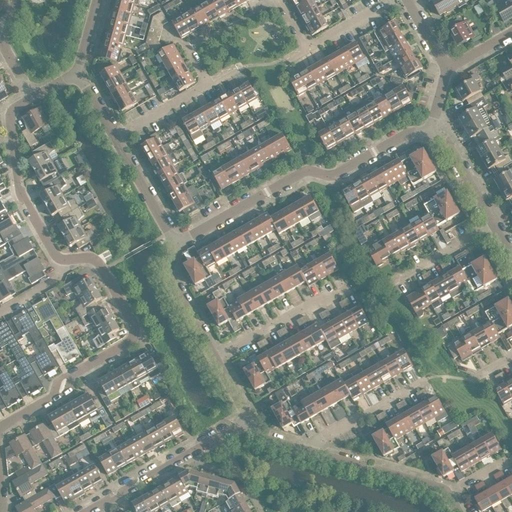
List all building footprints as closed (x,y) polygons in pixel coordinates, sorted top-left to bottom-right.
[(118,0),(116,0),(114,10),(131,15),(134,4),(118,0)] [(208,0),(210,1),(219,17),(228,12),(221,0),(208,0)] [(237,6),(233,0),(221,0),(228,12),(237,6)] [(301,16),(316,8),(312,0),(307,0),(295,7),(301,16)] [(434,0),(432,2),(435,9),(438,7),(440,10),(439,10),(441,14),(439,15),(447,11),(448,12),(454,9),(453,7),(457,5),(458,8),(465,4),(462,0),(434,0)] [(486,17),(491,14),(483,0),(481,0),(478,2),(486,17)] [(511,0),(505,0),(507,2),(496,8),(504,22),(511,17),(511,0)] [(209,22),(219,17),(210,1),(200,7),(209,22)] [(200,28),(209,22),(200,7),(191,12),(200,28)] [(301,22),(304,27),(306,26),(322,17),(316,8),(301,16),(303,20),(301,22)] [(111,20),(128,25),(131,15),(114,10),(113,14),(111,13),(109,20),(111,20)] [(162,12),(152,17),(163,25),(168,22),(162,12)] [(191,12),(182,17),(190,33),(200,28),(191,12)] [(181,16),(177,18),(173,17),(170,19),(181,38),(190,33),(182,17),(181,16)] [(161,30),(163,25),(152,17),(150,27),(161,30)] [(327,27),(322,17),(306,26),(312,36),(327,27)] [(108,31),(126,36),(128,25),(111,20),(108,31)] [(380,42),(399,32),(393,22),(376,32),(378,36),(378,39),(380,42)] [(474,37),(475,38),(481,35),(477,29),(472,32),(466,22),(449,32),(457,46),(474,37)] [(149,31),(148,33),(160,36),(161,30),(150,27),(149,31)] [(108,31),(105,41),(123,46),(126,36),(108,31)] [(387,51),(389,50),(404,41),(399,32),(380,42),(382,46),(384,47),(387,51)] [(158,42),(160,36),(148,33),(145,43),(158,42)] [(366,51),(370,48),(363,36),(359,38),(366,51)] [(101,51),(102,52),(101,59),(118,63),(123,46),(105,41),(103,41),(101,51)] [(394,59),(410,50),(404,41),(389,50),(394,59)] [(147,45),(141,48),(144,53),(149,50),(151,52),(161,46),(158,42),(145,43),(147,45)] [(364,58),(355,43),(346,48),(354,64),(364,58)] [(163,63),(178,54),(173,44),(157,53),(163,63)] [(336,53),(345,69),(354,64),(346,48),(336,53)] [(410,50),(394,59),(399,69),(415,60),(410,50)] [(327,59),(336,74),(345,69),(336,53),(327,59)] [(500,70),(506,81),(511,77),(511,53),(507,57),(511,64),(500,70)] [(178,54),(163,63),(168,72),(184,63),(178,54)] [(336,74),(327,59),(318,64),(326,80),(336,74)] [(414,73),(421,69),(420,69),(422,68),(419,62),(417,63),(415,60),(399,69),(405,78),(406,78),(407,79),(408,80),(410,80),(414,77),(415,76),(415,74),(414,73)] [(168,85),(173,82),(189,73),(184,63),(168,72),(171,77),(165,80),(168,85)] [(326,80),(318,64),(308,70),(317,85),(326,80)] [(105,83),(121,75),(115,65),(100,74),(105,83)] [(317,85),(308,70),(299,75),(308,90),(317,85)] [(168,85),(167,86),(170,90),(176,87),(179,91),(195,83),(189,73),(173,82),(168,85)] [(466,100),(468,105),(483,97),(480,91),(474,82),(479,79),(476,74),(466,80),(467,82),(456,89),(463,101),(466,100)] [(111,93),(126,84),(121,75),(105,83),(111,93)] [(308,90),(299,75),(289,80),(298,96),(308,90)] [(511,77),(506,81),(502,84),(505,89),(510,87),(511,90),(511,77)] [(238,88),(247,104),(257,99),(248,83),(238,88)] [(407,83),(406,87),(408,91),(415,93),(417,86),(407,83)] [(116,102),(132,93),(126,84),(111,93),(116,102)] [(402,107),(412,101),(403,86),(393,91),(402,107)] [(389,94),(384,97),(393,112),(402,107),(393,91),(390,87),(386,89),(389,94)] [(238,88),(229,94),(238,109),(247,104),(238,88)] [(122,112),(137,103),(132,93),(116,102),(122,112)] [(229,94),(220,99),(229,115),(238,109),(229,94)] [(383,118),(374,102),(372,97),(362,103),(374,123),(383,118)] [(384,97),(374,102),(383,118),(393,112),(384,97)] [(462,109),(464,114),(458,117),(464,128),(481,118),(477,110),(483,107),(487,105),(483,97),(468,105),(462,109)] [(229,115),(220,99),(210,105),(219,120),(229,115)] [(353,108),(356,113),(364,128),(374,123),(362,103),(353,108)] [(201,110),(210,125),(219,120),(210,105),(201,110)] [(320,116),(325,112),(329,110),(327,106),(317,111),(320,116)] [(30,147),(37,142),(32,133),(48,124),(39,108),(22,118),(28,128),(21,132),(30,147)] [(346,118),(355,134),(356,135),(357,135),(360,133),(359,132),(360,132),(359,131),(364,128),(356,113),(353,108),(349,110),(343,113),(346,118)] [(255,113),(259,120),(267,116),(263,109),(255,113)] [(191,115),(200,131),(210,125),(201,110),(191,115)] [(321,118),(320,116),(317,111),(312,114),(316,121),(321,118)] [(355,134),(346,118),(343,113),(334,119),(346,139),(355,134)] [(200,131),(191,115),(188,117),(187,115),(181,119),(192,139),(195,140),(203,135),(200,131)] [(485,126),(481,118),(464,128),(470,138),(477,134),(480,140),(494,132),(490,124),(485,126)] [(327,129),(336,144),(337,146),(341,144),(340,142),(346,139),(334,119),(325,124),(327,129)] [(242,133),(244,138),(250,135),(251,136),(255,134),(251,128),(247,130),(242,133)] [(336,144),(327,129),(318,134),(327,150),(336,144)] [(476,149),(482,159),(499,150),(494,142),(499,139),(494,132),(480,140),(483,145),(476,149)] [(272,140),(281,155),(291,150),(282,134),(272,140)] [(146,156),(162,147),(157,137),(141,146),(146,156)] [(272,140),(262,145),(271,161),(281,155),(272,140)] [(32,152),(35,157),(28,161),(34,171),(51,161),(48,156),(52,151),(54,150),(50,142),(32,152)] [(152,165),(173,153),(171,149),(170,150),(167,145),(168,144),(167,144),(162,147),(146,156),(152,165)] [(262,145),(252,151),(261,167),(271,161),(262,145)] [(398,158),(410,151),(408,147),(395,155),(398,158)] [(423,150),(400,163),(407,175),(407,176),(408,179),(412,185),(436,172),(423,150)] [(498,171),(511,162),(507,155),(503,157),(499,150),(482,159),(488,170),(495,166),(498,171)] [(252,151),(242,157),(251,172),(261,167),(252,151)] [(173,153),(152,165),(157,174),(173,166),(178,163),(173,153)] [(34,171),(40,182),(43,180),(46,185),(61,176),(61,177),(67,173),(58,157),(51,161),(34,171)] [(242,157),(232,162),(241,178),(251,172),(242,157)] [(389,165),(398,181),(399,184),(401,183),(403,184),(407,181),(407,179),(408,179),(407,176),(407,175),(400,163),(398,160),(389,165)] [(232,162),(222,168),(231,184),(241,178),(232,162)] [(511,162),(498,171),(501,176),(494,180),(500,190),(511,183),(511,162)] [(389,165),(379,171),(388,186),(398,181),(389,165)] [(162,184),(178,175),(173,166),(157,174),(162,184)] [(212,174),(210,175),(219,190),(221,189),(221,190),(231,184),(222,168),(212,174)] [(379,171),(370,176),(379,191),(388,186),(379,171)] [(183,172),(178,175),(162,184),(168,193),(183,184),(181,179),(186,177),(183,172)] [(66,185),(61,177),(61,176),(46,185),(44,186),(47,191),(40,195),(46,206),(63,196),(60,190),(64,186),(66,185)] [(370,176),(361,181),(360,181),(369,197),(379,191),(370,176)] [(351,187),(363,207),(372,202),(369,197),(360,181),(361,181),(360,179),(354,183),(355,184),(351,187)] [(417,194),(430,187),(428,183),(415,190),(417,194)] [(511,183),(500,190),(506,201),(511,197),(511,183)] [(173,203),(189,194),(196,190),(193,185),(186,189),(183,184),(168,193),(173,203)] [(341,192),(353,213),(363,207),(351,187),(341,192)] [(421,200),(433,193),(431,189),(419,197),(421,200)] [(196,190),(189,194),(173,203),(179,212),(194,203),(191,198),(198,194),(196,190)] [(436,227),(459,214),(447,192),(423,205),(429,215),(436,227)] [(58,212),(61,217),(79,207),(74,199),(72,200),(66,201),(63,196),(46,206),(52,216),(58,212)] [(310,221),(321,216),(310,196),(299,202),(308,217),(310,221)] [(289,207),(298,223),(308,217),(299,202),(289,207)] [(194,203),(184,209),(187,215),(198,209),(194,203)] [(63,237),(80,227),(77,221),(81,217),(83,216),(79,207),(61,217),(64,222),(57,226),(63,237)] [(289,207),(279,213),(288,228),(298,223),(289,207)] [(279,213),(270,218),(270,219),(276,229),(275,230),(278,234),(288,228),(279,213)] [(276,229),(270,219),(270,218),(267,214),(257,219),(266,235),(275,230),(276,229)] [(0,246),(5,243),(5,244),(6,243),(7,243),(7,242),(21,234),(18,229),(16,230),(7,215),(0,218),(0,246)] [(420,220),(429,236),(439,230),(436,227),(429,215),(420,220)] [(365,224),(370,220),(368,217),(357,223),(359,227),(365,223),(365,224)] [(256,241),(266,235),(257,219),(247,225),(256,241)] [(429,236),(420,220),(410,225),(419,241),(429,236)] [(359,227),(357,228),(355,235),(360,245),(366,241),(360,230),(365,227),(363,225),(365,224),(365,223),(359,227)] [(256,241),(247,225),(237,231),(246,246),(256,241)] [(419,241),(410,225),(401,231),(411,248),(415,246),(414,244),(419,241)] [(79,248),(96,238),(91,230),(89,231),(84,232),(80,227),(63,237),(69,247),(76,243),(79,248)] [(446,244),(450,241),(443,229),(439,231),(446,244)] [(311,238),(318,234),(315,230),(308,234),(311,238)] [(246,246),(237,231),(227,236),(236,252),(246,246)] [(401,231),(392,236),(401,252),(406,249),(407,250),(411,248),(401,231)] [(322,237),(326,243),(332,239),(329,233),(322,237)] [(13,255),(0,262),(0,267),(3,272),(35,254),(26,238),(24,239),(21,234),(7,242),(7,243),(6,243),(13,255)] [(217,242),(226,258),(236,252),(227,236),(217,242)] [(401,252),(392,236),(382,241),(391,257),(401,252)] [(291,249),(298,245),(295,241),(288,245),(291,249)] [(391,257),(382,241),(367,250),(374,262),(377,267),(383,264),(382,262),(391,257)] [(208,248),(216,263),(226,258),(217,242),(208,248)] [(208,248),(197,253),(199,257),(200,257),(205,267),(207,269),(216,263),(208,248)] [(456,261),(469,254),(466,250),(454,257),(456,261)] [(35,254),(3,272),(0,267),(0,301),(15,293),(8,281),(26,270),(30,277),(28,279),(31,284),(45,276),(42,271),(44,270),(35,254)] [(328,275),(338,269),(329,254),(319,259),(328,275)] [(200,257),(199,257),(184,266),(189,276),(205,267),(200,257)] [(484,258),(461,271),(468,283),(473,293),(497,279),(484,258)] [(319,259),(309,265),(318,281),(328,275),(319,259)] [(309,265),(300,270),(299,271),(306,282),(305,282),(308,286),(318,281),(309,265)] [(306,282),(299,271),(300,270),(297,266),(287,272),(296,287),(305,282),(306,282)] [(205,280),(209,288),(216,284),(213,280),(207,269),(205,267),(189,276),(195,285),(205,280)] [(461,271),(459,267),(450,273),(459,288),(468,283),(461,271)] [(296,287),(287,272),(277,277),(286,293),(296,287)] [(450,273),(440,278),(449,294),(459,288),(450,273)] [(89,278),(82,282),(79,277),(62,287),(67,295),(69,294),(75,292),(78,298),(95,288),(89,278)] [(277,277),(267,283),(276,298),(286,293),(277,277)] [(431,283),(440,299),(449,294),(440,278),(431,283)] [(276,298),(267,283),(257,288),(266,304),(276,298)] [(431,283),(422,289),(430,304),(433,309),(434,309),(433,308),(435,307),(436,308),(440,306),(440,304),(442,304),(443,304),(440,299),(431,283)] [(80,317),(97,308),(94,303),(101,299),(95,288),(78,298),(81,304),(77,308),(75,309),(80,317)] [(257,288),(247,294),(256,310),(266,304),(257,288)] [(207,307),(213,317),(228,308),(227,305),(228,305),(223,298),(218,289),(212,293),(217,301),(207,307)] [(406,297),(408,301),(415,313),(418,318),(422,316),(423,313),(421,310),(430,304),(422,289),(406,297)] [(478,301),(491,294),(489,290),(476,298),(478,301)] [(246,315),(256,310),(247,294),(237,300),(246,315)] [(482,308),(495,301),(492,297),(480,304),(482,308)] [(38,330),(44,326),(43,324),(49,320),(56,331),(64,327),(48,298),(45,300),(44,299),(42,300),(43,301),(32,307),(34,310),(29,313),(29,314),(38,330)] [(511,306),(508,299),(484,312),(488,318),(490,322),(497,334),(498,334),(511,325),(511,306)] [(234,318),(236,321),(246,315),(237,300),(228,305),(227,305),(228,308),(234,318)] [(359,306),(349,312),(358,328),(368,322),(359,306)] [(327,309),(325,307),(321,309),(326,317),(330,315),(327,309)] [(107,309),(100,313),(97,308),(80,317),(85,326),(87,325),(92,323),(96,329),(113,319),(107,309)] [(238,325),(236,321),(234,318),(228,308),(213,317),(218,327),(228,321),(234,332),(241,329),(238,325)] [(13,322),(8,325),(17,341),(23,338),(22,336),(28,332),(35,343),(43,338),(38,330),(29,314),(29,313),(27,310),(24,312),(23,311),(21,312),(22,313),(11,319),(13,322)] [(339,318),(348,333),(358,328),(349,312),(339,318)] [(339,318),(329,323),(338,339),(348,333),(339,318)] [(500,337),(498,334),(497,334),(490,322),(488,318),(479,323),(481,327),(490,343),(500,337)] [(92,340),(94,343),(97,348),(116,338),(114,332),(119,330),(113,319),(96,329),(99,335),(95,339),(92,340)] [(0,351),(2,350),(1,348),(8,344),(16,359),(25,354),(17,341),(8,325),(6,322),(3,324),(3,323),(0,324),(1,325),(0,325),(0,351)] [(75,325),(73,322),(65,327),(68,333),(71,332),(71,330),(73,326),(75,325)] [(329,323),(320,329),(319,329),(326,340),(325,340),(328,345),(338,339),(329,323)] [(326,340),(319,329),(320,329),(317,324),(307,330),(316,346),(325,340),(326,340)] [(64,327),(56,331),(62,342),(55,346),(54,344),(48,347),(57,363),(58,363),(62,360),(64,364),(75,358),(75,359),(77,357),(80,355),(64,327)] [(441,327),(435,330),(440,339),(446,336),(441,327)] [(461,335),(462,338),(471,354),(475,352),(476,353),(482,350),(481,348),(472,333),(469,327),(468,328),(465,330),(464,332),(465,333),(461,336),(461,335)] [(490,343),(481,327),(472,333),(481,348),(490,343)] [(307,330),(297,336),(306,351),(316,346),(307,330)] [(296,357),(306,351),(297,336),(287,341),(296,357)] [(507,351),(511,349),(504,336),(500,338),(507,351)] [(34,358),(33,356),(27,359),(36,375),(37,375),(42,372),(44,376),(54,370),(55,370),(57,369),(56,369),(59,367),(58,363),(57,363),(48,347),(43,338),(35,343),(41,354),(34,358)] [(461,359),(462,361),(468,358),(467,356),(471,354),(462,338),(447,347),(454,359),(459,356),(461,359)] [(287,341),(277,347),(286,362),(296,357),(287,341)] [(276,368),(286,362),(277,347),(267,353),(276,368)] [(412,366),(403,350),(393,356),(402,372),(412,366)] [(160,374),(159,372),(165,370),(158,358),(153,360),(149,353),(138,358),(150,379),(160,374)] [(257,358),(259,362),(265,372),(266,374),(267,374),(276,368),(267,353),(257,358)] [(18,379),(17,376),(11,379),(20,396),(21,396),(26,393),(28,396),(38,390),(39,391),(41,390),(40,389),(44,387),(37,375),(36,375),(27,359),(25,354),(16,359),(25,375),(18,379)] [(393,356),(383,362),(392,377),(402,372),(393,356)] [(140,385),(150,379),(138,358),(128,364),(140,385)] [(243,371),(249,381),(265,372),(259,362),(243,371)] [(392,377),(383,362),(373,367),(382,383),(392,377)] [(118,370),(127,385),(130,391),(140,385),(128,364),(118,370)] [(23,399),(21,396),(20,396),(11,379),(4,366),(0,368),(0,379),(4,387),(0,389),(0,407),(5,405),(7,408),(17,402),(18,403),(20,402),(19,401),(23,399)] [(373,367),(363,373),(372,389),(382,383),(373,367)] [(120,396),(130,391),(127,385),(118,370),(109,375),(120,396)] [(267,374),(266,374),(265,372),(249,381),(255,390),(271,381),(267,374)] [(363,373),(353,379),(362,394),(372,389),(363,373)] [(344,384),(350,395),(349,395),(352,400),(362,394),(353,379),(351,374),(341,379),(344,384)] [(98,392),(104,404),(107,407),(112,405),(110,402),(111,402),(111,401),(116,398),(117,398),(120,396),(109,375),(98,381),(103,389),(98,392)] [(350,395),(344,384),(341,379),(331,385),(340,401),(349,395),(350,395)] [(511,400),(511,398),(504,384),(494,390),(503,405),(511,400)] [(321,391),(330,407),(340,401),(331,385),(321,391)] [(281,390),(275,393),(281,404),(271,409),(277,419),(293,410),(291,408),(292,408),(283,393),(281,390)] [(321,391),(311,397),(320,412),(330,407),(321,391)] [(92,402),(88,394),(78,400),(87,415),(89,419),(90,420),(100,415),(101,417),(106,414),(97,399),(92,402)] [(176,408),(168,395),(161,399),(163,402),(167,400),(172,410),(176,408)] [(426,402),(434,418),(445,412),(436,396),(426,402)] [(320,412),(311,397),(301,402),(310,418),(320,412)] [(298,420),(300,424),(300,423),(310,418),(301,402),(300,403),(298,399),(290,404),(292,407),(292,408),(291,408),(293,410),(298,420)] [(87,415),(78,400),(68,405),(77,421),(79,424),(89,419),(87,415)] [(416,408),(425,423),(434,418),(426,402),(416,408)] [(68,405),(58,411),(67,427),(69,431),(79,425),(79,424),(77,421),(68,405)] [(425,423),(416,408),(406,413),(415,429),(425,423)] [(138,419),(147,414),(145,409),(135,415),(138,419)] [(302,427),(300,423),(300,424),(298,420),(293,410),(277,419),(282,429),(291,424),(293,427),(296,426),(302,435),(306,433),(302,427)] [(69,431),(67,427),(58,411),(48,417),(52,425),(47,427),(47,428),(54,439),(69,431)] [(396,419),(405,434),(415,429),(406,413),(396,419)] [(174,416),(164,422),(173,437),(183,432),(174,416)] [(388,428),(394,438),(395,440),(405,434),(396,419),(386,425),(388,428)] [(475,428),(480,425),(477,419),(472,422),(475,428)] [(155,427),(164,443),(173,437),(164,422),(159,425),(156,420),(152,422),(155,427)] [(440,427),(443,433),(457,427),(454,421),(440,427)] [(469,431),(475,428),(472,422),(466,425),(469,431)] [(30,434),(25,436),(31,447),(32,447),(42,441),(52,459),(62,453),(54,439),(47,428),(47,427),(45,423),(42,425),(41,423),(36,426),(37,427),(29,432),(30,434)] [(165,445),(164,443),(155,427),(146,432),(154,448),(158,446),(159,448),(165,445)] [(372,437),(378,447),(394,438),(388,428),(372,437)] [(455,439),(461,436),(457,430),(452,433),(455,439)] [(146,432),(136,438),(145,453),(154,448),(146,432)] [(450,442),(455,439),(452,433),(446,436),(450,442)] [(501,449),(492,433),(481,439),(490,455),(501,449)] [(18,478),(27,473),(31,470),(32,470),(42,464),(32,447),(31,447),(25,436),(24,435),(22,436),(21,435),(16,438),(17,439),(9,443),(9,444),(5,446),(8,452),(12,449),(16,456),(22,453),(29,465),(24,468),(24,467),(15,472),(18,478)] [(127,443),(136,459),(145,453),(136,438),(127,443)] [(394,438),(378,447),(383,457),(400,448),(395,440),(394,438)] [(481,439),(472,445),(480,460),(490,455),(481,439)] [(136,459),(127,443),(122,446),(119,441),(114,443),(117,448),(126,464),(136,459)] [(75,455),(86,449),(84,444),(72,451),(75,455)] [(472,445),(462,450),(471,466),(480,460),(472,445)] [(117,448),(108,454),(117,470),(126,464),(117,448)] [(453,458),(452,456),(448,448),(432,457),(437,467),(453,458)] [(462,450),(452,456),(453,458),(459,468),(458,468),(460,472),(461,472),(471,466),(462,450)] [(98,459),(107,475),(117,470),(108,454),(98,459)] [(461,472),(460,472),(458,468),(459,468),(453,458),(437,467),(443,477),(453,471),(459,481),(464,478),(461,472)] [(36,495),(30,484),(47,474),(42,464),(32,470),(31,470),(27,473),(18,478),(12,481),(13,484),(12,485),(15,490),(16,489),(21,497),(22,496),(25,501),(36,495)] [(94,465),(84,471),(93,487),(103,481),(97,471),(99,470),(96,465),(94,466),(94,465)] [(72,471),(75,476),(83,492),(93,487),(84,471),(79,474),(76,469),(72,471)] [(179,477),(186,489),(186,488),(189,487),(196,489),(197,489),(201,475),(188,471),(179,477)] [(196,492),(207,495),(211,478),(201,475),(197,489),(196,489),(196,492)] [(75,476),(65,482),(74,497),(78,495),(78,496),(79,497),(84,494),(84,493),(83,492),(75,476)] [(178,498),(179,497),(188,492),(186,488),(186,489),(179,477),(170,482),(178,498)] [(511,494),(511,477),(502,482),(510,495),(511,494)] [(222,480),(211,478),(207,495),(218,498),(218,495),(222,480)] [(222,480),(218,495),(226,497),(227,500),(228,500),(240,493),(234,484),(222,480)] [(49,487),(54,497),(55,499),(61,496),(64,503),(65,502),(66,503),(67,504),(71,501),(71,500),(71,499),(74,497),(65,482),(56,487),(54,484),(49,487)] [(169,503),(171,507),(181,502),(179,497),(178,498),(170,482),(160,487),(169,503)] [(502,482),(493,488),(500,501),(510,495),(502,482)] [(49,487),(36,495),(25,501),(15,507),(17,511),(34,511),(33,509),(54,497),(49,487)] [(160,508),(169,503),(160,487),(151,493),(160,508)] [(493,488),(484,493),(491,506),(500,501),(493,488)] [(151,493),(141,498),(149,511),(154,511),(160,508),(151,493)] [(224,502),(229,511),(245,503),(240,493),(228,500),(227,500),(224,502)] [(491,506),(484,493),(474,499),(481,511),(491,506)] [(135,511),(136,511),(149,511),(141,498),(138,500),(137,498),(131,502),(133,505),(131,506),(135,511)] [(229,511),(250,511),(245,503),(229,511)]
